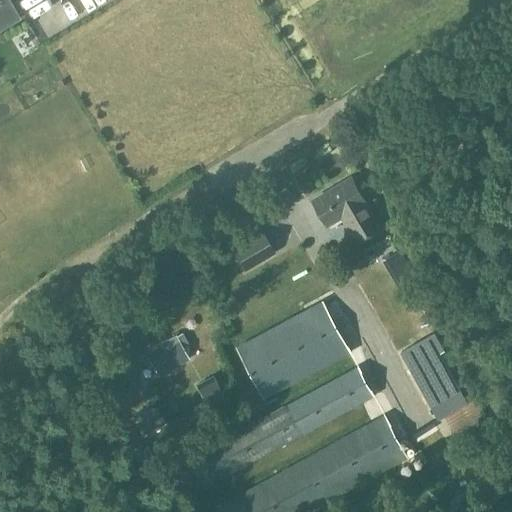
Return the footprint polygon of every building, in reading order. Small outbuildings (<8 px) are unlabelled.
[(82,0),(89,11),(108,0),(82,0)] [(63,24),(73,20),(65,1),(55,5),(63,24)] [(48,29),(53,5),(39,2),(35,26),(48,29)] [(124,31),(134,26),(122,4),(112,10),(124,31)] [(96,22),(86,28),(102,54),(112,48),(96,22)] [(87,55),(97,49),(84,28),(74,35),(87,55)] [(26,31),(11,35),(17,55),(33,50),(26,31)] [(223,35),(212,43),(211,41),(189,57),(204,78),(218,69),(219,71),(239,57),(223,35)] [(182,97),(204,84),(190,61),(168,75),(182,97)] [(122,104),(133,125),(180,102),(169,80),(155,87),(155,86),(142,93),(143,94),(122,104)] [(358,242),(382,228),(353,178),(314,201),(329,225),(343,216),(358,242)] [(231,250),(244,273),(276,253),(263,231),(231,250)] [(406,270),(390,278),(399,294),(411,287),(414,286),(406,270)] [(238,349),(265,400),(353,353),(325,302),(238,349)] [(183,334),(160,346),(163,351),(149,359),(159,378),(190,360),(185,350),(191,346),(183,334)] [(411,370),(439,420),(445,416),(462,446),(494,427),(487,414),(483,417),(474,402),(470,404),(441,353),(411,370)] [(359,367),(190,459),(206,489),(305,436),(377,397),(359,367)] [(213,376),(196,386),(204,401),(222,392),(213,376)] [(167,425),(156,406),(134,419),(145,438),(167,425)] [(314,511),(331,503),(410,459),(387,415),(304,459),(217,508),(219,511),(314,511)]
